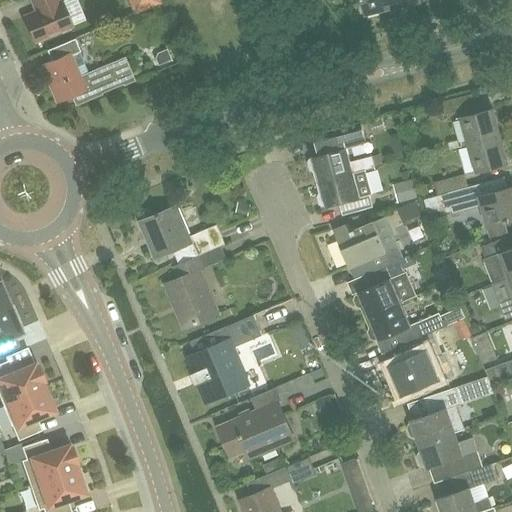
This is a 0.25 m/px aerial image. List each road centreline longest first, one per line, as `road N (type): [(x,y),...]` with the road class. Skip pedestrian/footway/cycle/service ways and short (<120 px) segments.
road 1 (tertiary): [(73,174),(190,125),(511,33)]
road 2 (residential): [(271,181),(290,256),(391,511)]
road 3 (tertiary): [(53,234),(140,432),(166,511)]
